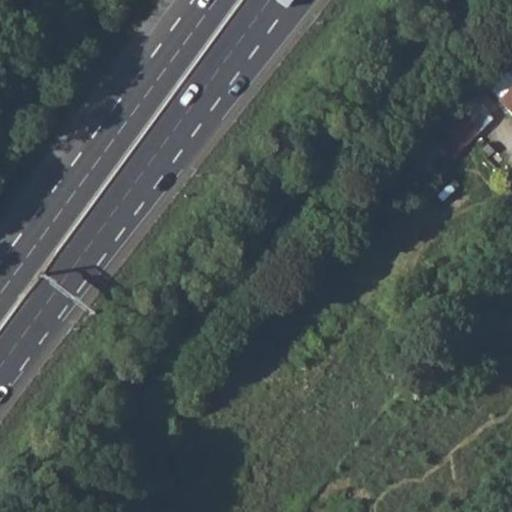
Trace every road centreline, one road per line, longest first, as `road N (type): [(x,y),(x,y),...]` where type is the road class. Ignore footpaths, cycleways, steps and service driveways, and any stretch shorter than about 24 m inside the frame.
road 1 (residential): [(473,0),(156,382)]
road 2 (motorway): [(0,365),(263,7)]
road 3 (motorway): [(215,0),(0,293)]
